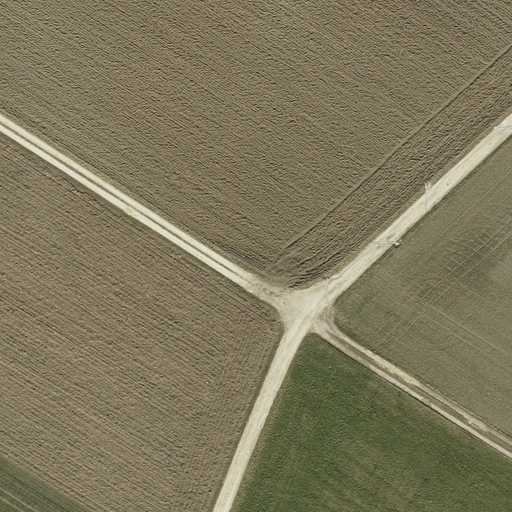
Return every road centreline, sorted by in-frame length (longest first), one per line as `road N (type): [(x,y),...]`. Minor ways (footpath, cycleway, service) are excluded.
road 1 (track): [(511,445),(0,122)]
road 2 (track): [(511,122),(303,313),(221,511)]
